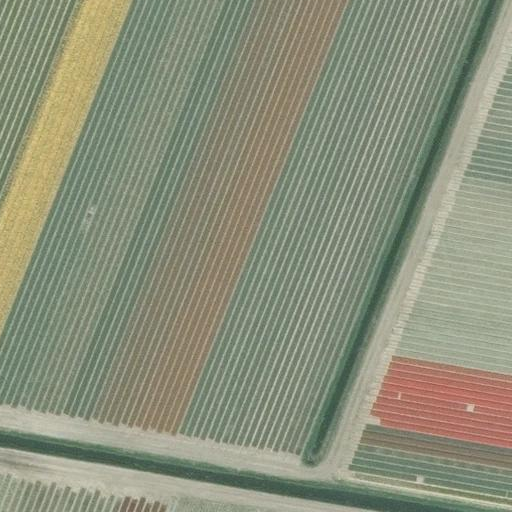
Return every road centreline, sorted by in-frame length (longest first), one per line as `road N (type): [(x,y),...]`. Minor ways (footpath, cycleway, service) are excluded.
road 1 (track): [(0,425),(320,482),(508,0)]
road 2 (track): [(353,511),(0,451)]
